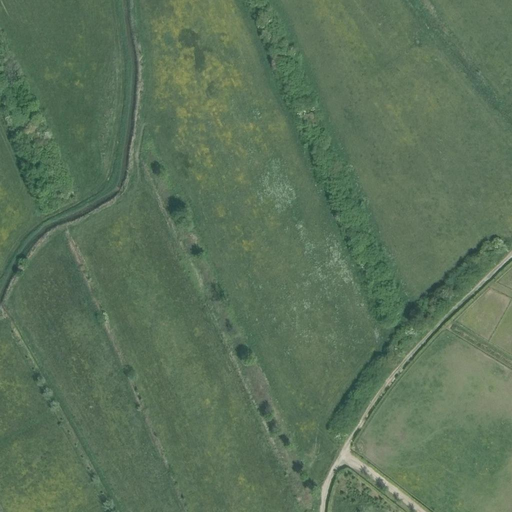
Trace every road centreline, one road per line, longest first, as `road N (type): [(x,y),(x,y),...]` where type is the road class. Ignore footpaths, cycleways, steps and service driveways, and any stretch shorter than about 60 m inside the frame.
road 1 (track): [(0,275),(21,240),(98,199),(110,183),(127,92),(122,0)]
road 2 (track): [(511,255),(475,283),(339,440),(326,511)]
